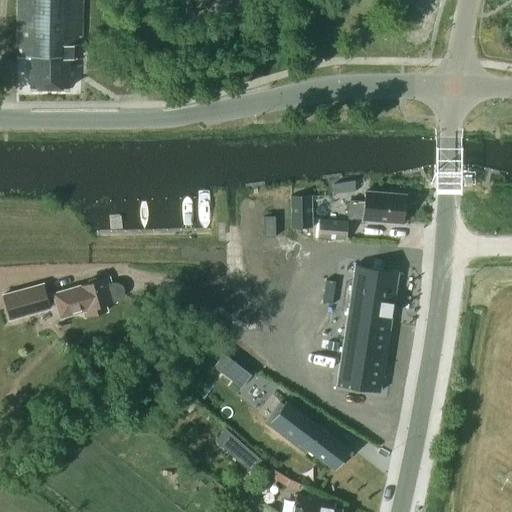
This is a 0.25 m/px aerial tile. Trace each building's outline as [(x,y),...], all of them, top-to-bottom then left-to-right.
[(82,37),(82,0),(18,0),(18,58),(31,58),(31,89),(69,89),(69,59),(76,59),(76,45),(79,45),(79,37),(82,37)] [(363,219),(404,223),(406,195),(365,191),(364,201),(350,200),(348,218),(363,219)] [(311,196),(289,196),(290,229),(311,228),(311,196)] [(274,216),(263,216),(263,237),(274,237),(274,216)] [(318,219),(317,237),(346,239),(347,221),(318,219)] [(357,256),(343,343),(386,350),(399,263),(357,256)] [(109,278),(77,287),(53,294),(59,318),(83,311),(85,317),(107,311),(105,305),(117,301),(119,300),(120,299),(121,299),(122,297),(123,295),(123,293),(123,291),(123,290),(122,288),(122,287),(121,286),(119,284),(117,284),(115,283),(113,283),(111,283),(109,278)] [(8,322),(49,310),(41,285),(1,296),(8,322)] [(343,343),(338,377),(381,384),(386,350),(343,343)] [(224,353),(214,366),(241,387),(252,374),(224,353)] [(284,404),(271,421),(307,448),(307,449),(335,470),(340,464),(351,449),(327,432),(325,434),(322,431),(324,429),(303,414),(304,413),(286,400),(283,404),(284,404)] [(244,446),(233,459),(251,474),(262,462),(244,446)] [(339,511),(340,508),(334,507),(335,501),(296,494),(292,511),(339,511)]
